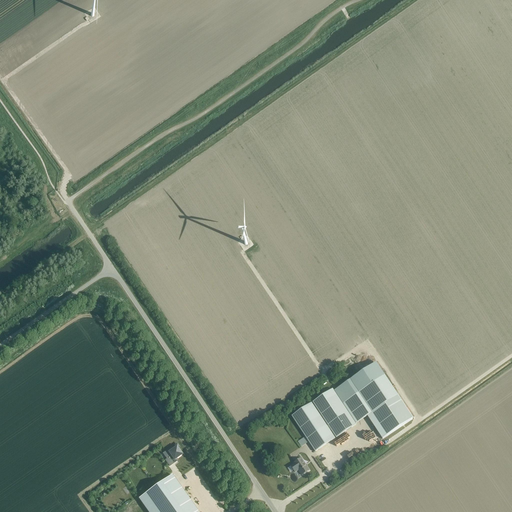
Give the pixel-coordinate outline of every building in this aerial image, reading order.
[(375,363),(350,380),(359,393),(387,436),(413,419),(384,376),(375,363)] [(313,403),(328,426),(327,427),(312,404),(292,417),(315,451),(335,438),(330,430),(331,430),(336,438),(356,424),(342,404),(333,390),(313,403)] [(170,466),(174,463),(177,461),(176,459),(182,455),(178,448),(175,445),(166,452),(170,458),(166,460),(170,466)] [(298,470),(302,475),(309,471),(309,470),(304,464),(305,464),(305,463),(301,458),(294,464),(291,466),(295,472),(298,470)] [(198,511),(175,480),(172,475),(139,498),(149,511),(198,511)] [(198,486),(203,493),(208,490),(204,485),(204,486),(202,483),(198,486)]
